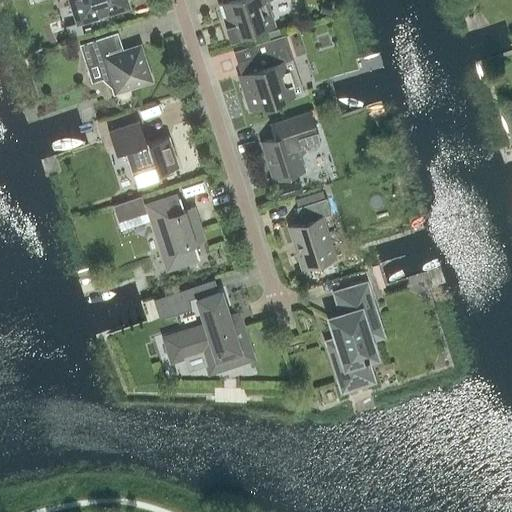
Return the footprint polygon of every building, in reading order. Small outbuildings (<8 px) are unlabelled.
[(72,0),(79,21),(85,19),(89,21),(93,20),(97,18),(99,14),(126,6),(124,0),(72,0)] [(229,0),(229,1),(218,4),(230,40),(272,26),(264,1),(265,0),(266,0),(229,0)] [(278,29),(267,32),(269,39),(281,36),(278,29)] [(257,54),(237,61),(237,62),(243,60),(247,73),(244,74),(250,90),(247,91),(252,109),(304,92),(303,91),(293,94),(291,86),(294,85),(289,70),(288,70),(286,71),(283,62),(293,59),(288,44),(284,34),(281,36),(269,39),(254,44),(257,54)] [(109,75),(115,94),(130,89),(130,86),(150,80),(139,47),(118,54),(112,35),(81,45),(93,81),(109,75)] [(310,113),(299,117),(271,125),(276,139),(263,143),(275,179),(303,170),(296,148),(319,141),(310,113)] [(124,149),(132,172),(137,189),(141,188),(142,191),(158,186),(157,183),(162,181),(159,173),(178,166),(168,136),(149,142),(145,140),(139,121),(109,131),(115,152),(124,149)] [(282,200),(302,193),(298,182),(278,188),(282,200)] [(334,257),(322,217),(332,214),(326,198),(325,199),(322,191),(296,199),(298,207),(297,208),(301,223),(290,226),(303,267),(334,257)] [(126,218),(146,211),(141,196),(121,203),(126,218)] [(194,242),(202,240),(195,217),(187,220),(180,196),(149,206),(169,267),(199,257),(194,242)] [(379,326),(366,283),(335,292),(342,313),(329,317),(340,350),(331,353),(340,382),(371,372),(367,360),(368,359),(368,358),(375,355),(367,330),(379,326)] [(159,321),(191,310),(184,289),(153,300),(159,321)] [(252,357),(241,324),(231,327),(220,293),(199,300),(207,326),(166,339),(173,359),(204,349),(211,371),(252,357)]
